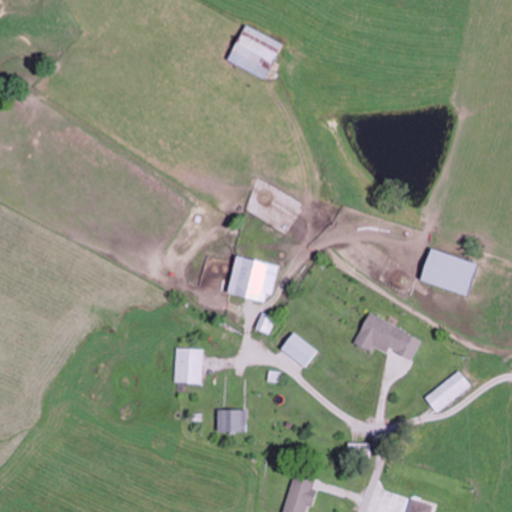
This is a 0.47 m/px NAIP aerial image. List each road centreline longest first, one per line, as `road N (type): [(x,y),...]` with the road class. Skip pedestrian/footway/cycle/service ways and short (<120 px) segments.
road 1 (residential): [(366,511),(385,450),(282,362)]
road 2 (track): [(377,439),(412,419),(449,414),(511,374)]
